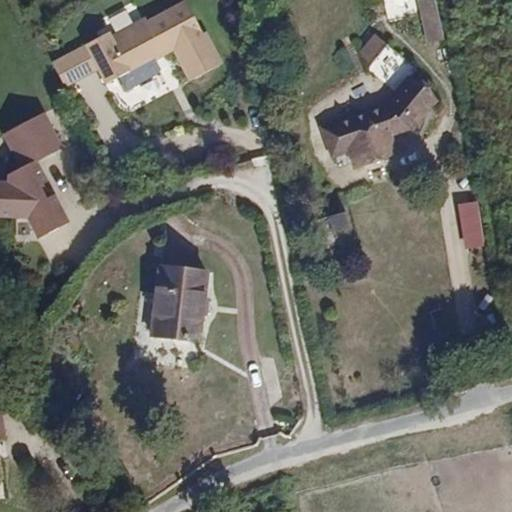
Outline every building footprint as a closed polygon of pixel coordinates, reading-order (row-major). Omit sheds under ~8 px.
[(421,0),(383,0),(387,20),(424,14),(421,0)] [(419,0),(427,43),(443,41),(436,0),(419,0)] [(147,17),(114,34),(124,65),(131,89),(134,88),(132,85),(159,73),(160,68),(156,59),(157,59),(154,53),(161,49),(164,55),(174,50),(190,81),(222,64),(206,32),(203,34),(186,1),(148,21),(147,17)] [(109,31),(86,43),(98,66),(106,82),(119,75),(123,82),(120,84),(123,90),(128,91),(131,89),(124,65),(114,34),(111,35),(109,31)] [(98,66),(86,43),(53,60),(65,83),(98,66)] [(418,68),(388,45),(371,67),(400,90),(390,103),(323,126),(333,156),(349,151),(354,167),(397,152),(392,135),(414,128),(436,101),(409,78),(418,68)] [(154,53),(157,59),(164,55),(161,49),(154,53)] [(39,107),(1,128),(20,163),(8,167),(9,183),(0,182),(0,215),(27,215),(39,237),(67,222),(52,194),(50,195),(44,198),(37,185),(43,182),(45,181),(32,156),(58,142),(39,107)] [(50,195),(43,182),(37,185),(44,198),(50,195)] [(479,202),(459,205),(465,251),(486,248),(479,202)] [(205,274),(162,268),(153,336),(197,341),(205,274)]
